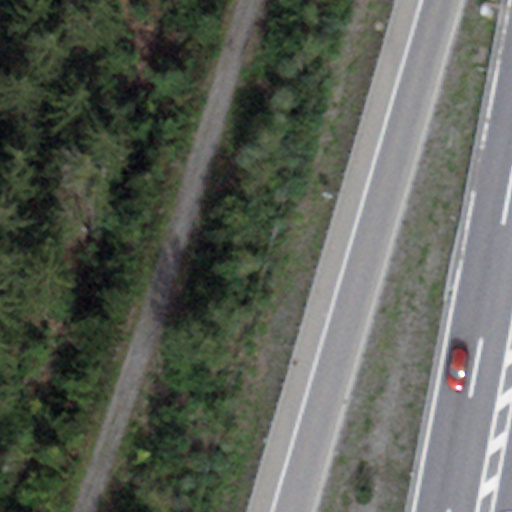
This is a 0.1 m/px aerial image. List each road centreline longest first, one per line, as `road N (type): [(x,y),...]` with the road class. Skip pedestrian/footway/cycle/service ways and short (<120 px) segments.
road 1 (track): [(104,511),(193,252),(262,0)]
road 2 (trunk): [(439,0),(287,511)]
road 3 (trunk): [(511,175),(448,511)]
